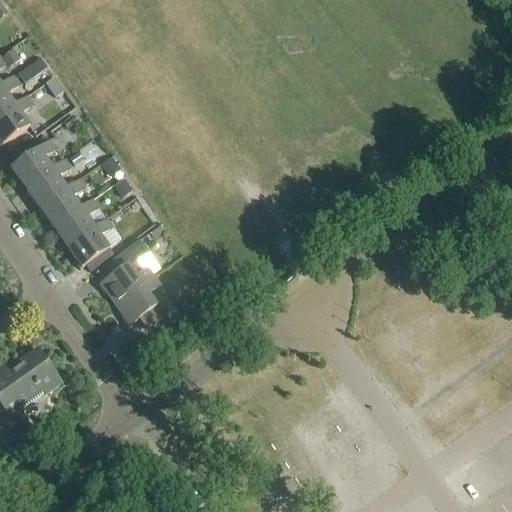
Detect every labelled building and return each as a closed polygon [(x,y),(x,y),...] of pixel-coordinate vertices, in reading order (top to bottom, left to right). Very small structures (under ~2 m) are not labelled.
[(34,80),(27,70),(17,77),(24,87),(34,80)] [(0,116),(15,106),(15,105),(7,94),(19,85),(13,77),(1,86),(0,86),(0,116)] [(54,80),(45,86),(55,100),(63,94),(54,80)] [(15,106),(0,116),(0,147),(0,148),(30,127),(22,114),(34,106),(27,96),(15,105),(15,106)] [(74,118),(65,124),(70,132),(79,125),(74,118)] [(52,169),(51,169),(46,161),(59,152),(52,142),(11,171),(24,189),(52,169)] [(84,162),(80,154),(69,162),(74,169),(84,162)] [(66,191),(66,190),(59,180),(71,172),(63,160),(51,169),(52,169),(24,189),(39,210),(66,191)] [(102,168),(110,180),(122,172),(114,160),(102,168)] [(81,211),(80,210),(73,200),(85,192),(78,182),(66,190),(66,191),(39,210),(53,230),(81,211)] [(94,230),(87,220),(98,211),(92,202),(80,210),(81,211),(53,230),(67,250),(94,230)] [(94,230),(67,250),(82,271),(109,251),(100,239),(112,230),(106,221),(94,230)] [(115,307),(154,278),(148,270),(143,273),(137,264),(149,256),(140,244),(107,268),(114,277),(100,287),(115,307)] [(154,278),(115,307),(129,327),(139,320),(147,331),(168,316),(152,293),(160,287),(154,278)] [(0,367),(0,406),(10,421),(22,412),(39,416),(42,401),(61,388),(37,353),(10,372),(5,364),(0,367)]
